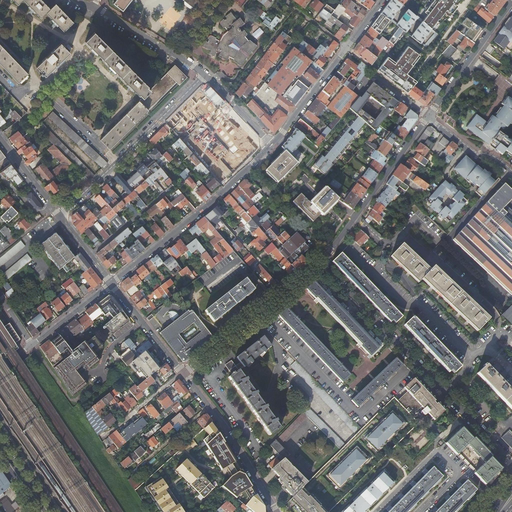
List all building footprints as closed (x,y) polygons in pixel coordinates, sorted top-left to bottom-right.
[(12,0),(17,5),(18,4),(22,0),(28,6),(27,7),(33,13),(34,12),(40,18),(45,13),(51,19),(50,20),(56,26),(57,25),(63,32),(73,22),(55,4),(50,9),(41,0),(12,0)] [(265,7),(266,8),(272,0),(257,0),(265,6),(265,7)] [(313,0),(310,5),(317,11),(323,4),(318,0),(313,0)] [(344,0),(340,5),(344,8),(345,9),(346,7),(352,0),(350,0),(344,0)] [(352,0),(346,7),(351,11),(353,8),(356,4),(352,0)] [(372,5),(374,1),(372,0),(356,0),(357,0),(360,0),(363,2),(362,4),(369,9),(372,5)] [(402,4),(396,0),(390,0),(386,5),(380,13),(390,20),(391,18),(394,14),(395,14),(397,12),(395,11),(396,9),(397,10),(401,5),(407,10),(397,23),(396,25),(399,27),(405,32),(406,30),(410,25),(409,25),(411,23),(412,23),(417,16),(408,9),(406,7),(402,4)] [(421,21),(431,29),(436,24),(439,26),(458,0),(432,0),(425,9),(429,11),(422,20),(421,21)] [(490,0),(489,2),(487,0),(480,0),(478,4),(493,15),(504,0),(490,0)] [(253,11),(254,12),(257,7),(251,3),(249,6),(248,4),(246,6),(253,11)] [(331,14),(331,15),(337,19),(344,8),(340,5),(338,3),(338,4),(334,9),(331,14)] [(334,9),(326,4),(323,8),(331,14),(334,9)] [(488,22),(493,15),(478,4),(473,9),(488,22)] [(355,9),(353,12),(361,19),(364,15),(367,12),(358,5),(357,6),(358,7),(356,10),(355,9)] [(266,14),(257,7),(254,12),(263,18),(266,14)] [(345,9),(344,10),(353,18),(350,23),(355,27),(356,27),(358,23),(361,19),(353,12),(351,11),(346,7),(345,9)] [(323,8),(314,20),(316,22),(321,16),(327,20),(331,15),(331,14),(323,8)] [(218,40),(216,39),(216,37),(214,36),(213,36),(211,35),(210,35),(210,36),(209,36),(208,36),(208,37),(208,38),(208,39),(209,39),(208,42),(206,41),(203,47),(211,51),(210,51),(209,52),(209,53),(209,54),(209,55),(210,55),(210,56),(212,56),(212,55),(215,56),(218,50),(221,51),(218,56),(226,60),(227,60),(228,60),(228,59),(229,57),(234,59),(234,60),(234,61),(235,61),(241,66),(257,45),(250,40),(249,40),(248,40),(245,36),(247,35),(247,34),(247,33),(246,33),(244,30),(242,31),(238,27),(244,23),(241,19),(242,18),(240,16),(239,16),(236,19),(231,12),(225,16),(227,18),(224,20),(224,19),(221,21),(221,22),(220,22),(221,23),(221,24),(221,25),(222,26),(222,27),(223,27),(224,28),(225,27),(226,29),(225,30),(223,32),(223,33),(222,34),(221,36),(220,35),(220,36),(218,40)] [(380,13),(370,27),(379,34),(390,20),(380,13)] [(334,20),(342,26),(344,24),(337,19),(331,15),(327,20),(325,22),(324,24),(330,27),(334,22),(333,21),(334,20)] [(511,15),(511,16),(510,18),(508,21),(506,24),(504,27),(503,28),(504,29),(503,30),(502,30),(501,31),(501,32),(500,32),(500,33),(501,33),(500,35),(499,34),(491,44),(501,52),(506,45),(509,41),(510,42),(511,43),(511,41),(511,15)] [(268,26),(275,31),(276,30),(273,28),(280,19),(275,16),(272,21),(268,26)] [(263,22),(268,26),(272,21),(267,17),(263,22)] [(477,26),(466,17),(456,30),(473,43),(483,30),(477,26)] [(431,29),(421,21),(420,22),(410,34),(409,36),(420,44),(422,42),(425,38),(424,37),(426,35),(426,36),(430,31),(431,29)] [(342,26),(334,36),(341,41),(344,38),(341,36),(345,32),(347,28),(348,27),(344,24),(342,26)] [(260,27),(252,34),(256,39),(264,32),(260,27)] [(378,46),(382,49),(385,45),(388,47),(385,51),(387,53),(393,45),(388,41),(379,34),(377,32),(370,27),(367,30),(364,35),(372,41),(378,46)] [(388,41),(393,45),(405,32),(399,27),(388,41)] [(434,35),(425,45),(422,42),(420,44),(426,49),(438,35),(434,32),(431,29),(430,31),(434,35)] [(473,43),(456,30),(446,41),(450,44),(451,45),(456,38),(461,42),(459,45),(458,45),(455,48),(457,49),(460,52),(467,44),(471,47),(473,43)] [(142,97),(142,98),(143,98),(151,91),(150,90),(151,89),(151,88),(150,89),(147,87),(148,86),(97,35),(94,32),(85,41),(89,46),(91,47),(90,48),(96,54),(97,54),(109,66),(108,66),(114,72),(115,72),(126,83),(126,84),(132,90),(133,89),(139,95),(142,97)] [(274,43),(278,46),(286,35),(282,32),(274,43)] [(278,46),(275,51),(279,54),(282,51),(284,48),(288,42),(290,44),(294,39),(287,34),(286,35),(278,46)] [(354,51),(371,65),(383,49),(382,49),(378,46),(377,48),(374,52),(375,53),(374,54),(370,51),(371,50),(370,49),(369,50),(366,49),(368,46),(371,43),(372,41),(364,35),(362,38),(355,47),(354,49),(354,51)] [(320,44),(316,50),(318,51),(318,52),(320,50),(323,52),(321,54),(323,55),(328,48),(333,41),(331,39),(327,43),(326,43),(324,46),(320,44)] [(301,51),(309,58),(316,50),(308,44),(308,45),(307,44),(308,44),(303,40),(299,45),(300,47),(298,50),(300,51),(301,51)] [(333,41),(328,48),(333,51),(334,52),(335,51),(334,50),(338,44),(339,43),(334,40),(333,41)] [(38,69),(39,70),(41,72),(40,73),(42,75),(43,74),(45,76),(51,70),(64,58),(70,52),(69,52),(72,48),(68,43),(64,47),(63,46),(62,45),(60,43),(36,66),(38,69)] [(268,50),(273,54),(275,51),(278,46),(274,43),(271,46),(270,48),(268,50)] [(8,53),(0,44),(0,64),(18,83),(28,74),(23,68),(20,66),(10,55),(8,53)] [(450,44),(442,54),(448,59),(457,49),(455,48),(450,44)] [(298,49),(294,46),(285,58),(282,62),(284,64),(268,84),(280,94),(283,96),(301,73),(313,83),(318,76),(319,75),(311,68),(308,65),(312,60),(309,58),(301,51),(300,51),(298,50),(298,49)] [(385,55),(387,53),(385,51),(383,49),(371,65),(408,93),(414,86),(418,81),(406,71),(417,56),(404,47),(392,61),(385,55)] [(328,48),(323,55),(327,58),(330,55),(333,51),(328,48)] [(262,58),(267,61),(268,60),(273,54),(268,50),(262,58)] [(273,54),(268,60),(273,63),(274,64),(275,63),(273,62),(279,54),(275,51),(273,54)] [(318,59),(315,63),(316,63),(320,67),(324,63),(327,58),(323,55),(321,54),(318,52),(318,51),(314,56),(318,59)] [(64,59),(64,58),(51,70),(52,71),(64,59)] [(256,66),(261,69),(262,67),(267,61),(262,58),(257,65),(256,64),(255,65),(256,66)] [(350,68),(354,71),(355,69),(357,67),(346,59),(343,63),(350,68)] [(267,61),(262,67),(267,71),(273,63),(268,60),(267,61)] [(315,63),(312,60),(308,65),(311,68),(316,63),(315,63)] [(443,65),(449,70),(452,66),(446,61),(443,65)] [(265,82),(268,84),(284,64),(282,62),(277,67),(272,74),(265,82)] [(357,67),(355,69),(359,72),(361,73),(364,75),(365,75),(369,68),(361,62),(357,67)] [(320,67),(316,63),(311,68),(319,75),(324,69),(320,67)] [(343,77),(350,68),(343,63),(340,67),(337,72),(343,77)] [(109,149),(127,131),(148,110),(161,97),(176,82),(179,85),(187,77),(184,73),(175,64),(173,66),(157,82),(151,88),(151,89),(150,90),(151,91),(143,98),(142,98),(142,97),(133,106),(131,108),(121,119),(118,121),(118,122),(108,131),(105,134),(100,139),(109,149)] [(441,64),(436,71),(444,77),(449,70),(443,65),(441,64)] [(250,74),(255,77),(257,75),(261,69),(256,66),(250,74)] [(261,69),(257,75),(261,78),(263,76),(264,77),(266,75),(265,74),(267,71),(262,67),(261,69)] [(441,84),(445,78),(444,77),(436,71),(430,67),(428,70),(434,74),(432,77),(434,78),(433,79),(441,84)] [(355,69),(354,71),(347,80),(343,85),(345,86),(350,90),(351,89),(352,89),(353,90),(355,87),(349,82),(351,79),(351,80),(354,77),(355,78),(359,72),(355,69)] [(339,82),(343,77),(337,72),(335,75),(333,77),(339,82)] [(249,86),(251,83),(255,77),(250,74),(245,81),(244,80),(243,81),(244,82),(249,86)] [(251,83),(255,86),(260,79),(262,80),(262,79),(261,78),(257,75),(255,77),(251,83)] [(329,96),(340,83),(339,82),(333,77),(330,81),(324,89),(322,91),(329,97),(329,96)] [(298,79),(284,97),(295,106),(305,93),(309,88),(298,79)] [(236,93),(240,97),(242,94),(249,86),(244,82),(236,93)] [(440,88),(432,82),(426,89),(427,89),(428,90),(428,89),(434,94),(435,95),(440,88)] [(247,97),(255,86),(251,83),(249,86),(242,94),(247,97)] [(366,91),(360,98),(365,102),(370,97),(382,106),(380,109),(381,111),(380,113),(386,118),(387,117),(388,116),(398,103),(372,83),(368,88),(366,91)] [(14,110),(21,117),(26,112),(22,109),(23,108),(22,108),(0,85),(0,95),(4,100),(14,110)] [(359,97),(352,92),(350,90),(345,86),(335,98),(330,103),(326,100),(329,97),(322,91),(319,95),(316,99),(327,108),(334,113),(341,118),(349,109),(359,97)] [(423,93),(414,86),(408,93),(417,100),(423,93)] [(251,95),(253,97),(259,89),(258,88),(255,92),(254,91),(251,95)] [(427,89),(423,93),(417,100),(424,105),(426,105),(434,94),(428,89),(428,90),(427,89)] [(283,96),(280,94),(275,100),(290,112),(292,109),(295,106),(284,97),(283,96)] [(511,139),(509,136),(508,137),(506,135),(507,134),(499,128),(502,124),(503,125),(506,122),(507,123),(511,117),(511,96),(510,94),(504,101),(507,103),(498,115),(495,113),(490,120),(479,111),(475,116),(480,120),(477,123),(472,119),(469,124),(485,140),(487,138),(488,140),(490,142),(489,143),(501,154),(505,150),(511,156),(511,139)] [(208,97),(172,129),(181,139),(216,106),(208,97)] [(360,98),(359,97),(349,109),(356,115),(359,118),(361,119),(365,114),(359,110),(365,102),(360,98)] [(252,98),(247,105),(274,132),(283,121),(287,115),(279,109),(272,118),(270,116),(272,115),(271,113),(269,115),(266,112),(268,111),(261,104),(259,106),(252,98)] [(327,108),(316,99),(311,106),(320,113),(323,110),(325,111),(327,108)] [(407,108),(400,103),(394,110),(401,115),(407,108)] [(42,123),(42,122),(41,121),(49,113),(43,107),(36,114),(30,120),(30,121),(36,127),(37,128),(42,123)] [(308,110),(318,119),(321,116),(310,107),(307,110),(308,110)] [(11,115),(16,121),(21,117),(14,110),(10,114),(5,117),(6,118),(7,118),(8,118),(11,115)] [(318,122),(319,120),(318,119),(308,110),(306,113),(304,115),(314,122),(313,123),(315,125),(318,122)] [(407,119),(401,127),(408,132),(417,120),(417,116),(409,110),(404,117),(407,119)] [(108,162),(104,159),(102,157),(53,111),(48,116),(79,146),(102,168),(108,162)] [(331,131),(341,118),(334,113),(328,121),(331,123),(328,127),(331,131)] [(365,114),(361,119),(367,124),(374,131),(379,125),(381,123),(386,118),(380,113),(374,121),(365,114)] [(359,118),(356,115),(322,156),(321,156),(313,166),(324,175),(367,124),(361,119),(359,118)] [(5,117),(3,119),(0,120),(0,121),(3,125),(8,121),(6,118),(5,117)] [(206,155),(236,127),(227,118),(197,146),(206,155)] [(317,147),(324,139),(320,136),(312,129),(300,119),(298,122),(312,134),(313,134),(316,136),(317,135),(319,137),(315,141),(314,143),(313,144),(317,147)] [(324,139),(331,131),(328,127),(319,120),(318,122),(326,129),(323,132),(321,131),(320,132),(322,134),(320,136),(324,139)] [(72,152),(42,123),(37,128),(41,132),(54,144),(73,164),(83,174),(89,180),(94,175),(72,152)] [(296,124),(294,127),(296,129),(309,140),(310,139),(311,138),(307,135),(307,136),(305,134),(307,132),(296,124)] [(379,125),(374,131),(373,133),(376,135),(381,127),(379,125)] [(155,147),(162,154),(166,151),(156,142),(167,131),(163,126),(149,140),(152,143),(155,147)] [(381,127),(376,135),(377,136),(384,141),(385,142),(386,140),(385,140),(390,133),(382,128),(381,127)] [(396,134),(403,139),(408,132),(401,127),(396,134)] [(427,127),(417,141),(420,144),(429,150),(430,151),(434,145),(427,140),(434,129),(431,127),(427,127)] [(288,138),(281,147),(285,151),(290,156),(291,154),(296,148),(305,137),(296,129),(288,138)] [(22,137),(18,131),(10,137),(13,142),(12,143),(13,144),(14,143),(22,137)] [(376,135),(373,133),(365,143),(375,150),(384,157),(391,147),(387,143),(385,142),(384,141),(378,149),(376,148),(376,146),(373,144),(371,144),(370,143),(375,138),(375,139),(377,136),(376,135)] [(27,139),(24,135),(22,137),(14,143),(19,149),(27,143),(25,140),(27,139)] [(179,137),(172,145),(174,147),(178,144),(182,148),(178,152),(179,153),(183,149),(187,146),(179,137)] [(387,143),(391,147),(395,149),(400,143),(392,137),(387,143)] [(439,142),(446,148),(450,143),(443,137),(439,142)] [(247,139),(217,167),(226,176),(256,148),(247,139)] [(19,149),(17,151),(19,154),(22,152),(28,159),(25,161),(27,165),(37,157),(35,154),(36,153),(33,150),(30,145),(32,144),(29,141),(27,143),(19,149)] [(450,155),(456,146),(450,142),(450,143),(446,148),(445,149),(447,151),(446,152),(450,155)] [(52,180),(73,164),(54,144),(48,149),(61,164),(50,172),(43,162),(35,168),(43,178),(44,177),(49,183),(52,180)] [(413,159),(424,166),(427,161),(423,158),(429,150),(420,144),(415,150),(418,153),(413,159)] [(192,152),(187,146),(183,149),(185,152),(184,152),(186,155),(187,154),(188,156),(192,152)] [(169,162),(162,154),(155,147),(148,153),(150,156),(151,157),(154,160),(160,167),(164,171),(164,172),(172,165),(169,162)] [(384,157),(375,150),(372,155),(377,158),(383,162),(386,158),(384,157)] [(173,158),(166,151),(162,154),(169,162),(173,158)] [(274,162),(266,171),(278,183),(298,164),(285,151),(277,159),(276,160),(274,162)] [(196,165),(201,162),(192,152),(188,156),(185,159),(186,161),(189,157),(196,165)] [(294,157),(298,163),(305,158),(301,152),(294,157)] [(475,192),(481,197),(494,182),(490,179),(489,180),(487,179),(488,177),(490,175),(484,169),(482,171),(474,164),(471,165),(469,167),(468,167),(466,165),(465,165),(465,163),(467,161),(467,159),(465,156),(453,169),(453,170),(454,169),(465,179),(466,178),(469,180),(474,185),(475,184),(477,186),(479,188),(475,192)] [(39,157),(29,164),(31,168),(42,160),(39,157)] [(413,163),(414,161),(409,158),(404,166),(411,171),(412,169),(414,171),(418,166),(413,163)] [(152,173),(160,167),(154,160),(146,166),(149,169),(152,173)] [(375,161),(369,169),(377,175),(383,167),(381,165),(375,161)] [(206,174),(209,171),(201,162),(196,165),(193,169),(194,170),(196,168),(200,173),(203,170),(206,174)] [(18,172),(11,163),(0,171),(0,172),(2,174),(5,174),(6,176),(5,178),(8,180),(18,172)] [(143,163),(136,169),(138,171),(138,172),(142,176),(149,169),(146,166),(143,163)] [(400,165),(392,175),(402,182),(405,178),(408,180),(409,180),(410,179),(425,190),(429,186),(400,165)] [(162,173),(164,171),(160,167),(152,173),(151,175),(155,179),(158,177),(159,178),(163,175),(162,173)] [(187,168),(180,174),(185,180),(189,176),(190,176),(187,173),(190,171),(187,168)] [(369,169),(363,177),(371,183),(377,175),(369,169)] [(454,169),(453,170),(467,182),(469,180),(466,178),(465,179),(454,169)] [(138,171),(126,181),(127,183),(138,174),(137,173),(138,172),(138,171)] [(138,174),(127,183),(133,190),(134,190),(137,187),(135,184),(140,181),(142,183),(145,180),(142,176),(138,172),(137,173),(138,174)] [(123,178),(118,173),(107,183),(114,191),(118,196),(121,200),(122,200),(133,190),(127,183),(126,181),(123,178)] [(392,175),(386,184),(389,186),(397,192),(398,189),(397,188),(402,183),(402,182),(392,175)] [(153,181),(149,176),(146,179),(150,183),(151,185),(153,183),(157,187),(160,185),(156,181),(154,182),(153,181)] [(185,180),(190,186),(192,188),(194,187),(200,181),(199,180),(195,183),(189,176),(185,180)] [(212,190),(220,183),(214,177),(211,180),(209,177),(206,180),(208,183),(206,184),(212,190)] [(371,183),(363,177),(361,179),(360,179),(356,184),(357,184),(366,190),(371,183)] [(146,179),(145,180),(142,183),(137,187),(134,190),(137,194),(150,183),(146,179)] [(341,185),(333,179),(330,183),(338,189),(341,185)] [(47,184),(44,186),(47,190),(50,188),(53,192),(59,189),(52,180),(49,183),(47,184)] [(259,193),(261,190),(260,189),(253,195),(248,188),(251,185),(246,180),(244,180),(242,183),(238,186),(250,200),(259,193)] [(200,181),(194,187),(205,201),(206,200),(212,194),(200,181)] [(458,192),(454,189),(455,188),(450,184),(449,185),(444,181),(426,201),(431,205),(429,207),(434,211),(435,210),(439,214),(438,214),(443,219),(444,217),(449,221),(467,201),(462,197),(464,195),(459,191),(458,192)] [(111,194),(114,191),(107,183),(103,187),(107,192),(109,195),(111,194)] [(360,198),(366,190),(357,184),(351,192),(360,198)] [(510,294),(511,295),(511,226),(498,213),(505,205),(511,197),(511,191),(504,184),(498,190),(498,189),(496,191),(497,191),(453,240),(510,294)] [(254,204),(250,200),(238,186),(233,191),(229,195),(236,203),(242,210),(245,213),(253,206),(254,204)] [(382,194),(390,200),(391,200),(395,194),(396,195),(398,196),(399,194),(397,192),(389,186),(386,189),(384,193),(383,192),(382,194)] [(326,188),(318,196),(310,203),(321,214),(323,215),(330,209),(335,203),(337,201),(339,199),(337,198),(326,188)] [(134,190),(133,190),(122,200),(128,207),(135,215),(138,213),(130,204),(129,205),(127,202),(135,195),(141,202),(140,203),(144,207),(147,205),(142,199),(137,194),(134,190)] [(179,196),(171,203),(174,206),(185,197),(180,190),(177,193),(179,196)] [(41,209),(43,207),(41,204),(31,192),(26,197),(29,201),(37,209),(41,209)] [(352,209),(360,198),(351,192),(343,203),(352,209)] [(262,197),(259,193),(250,200),(254,204),(262,197)] [(15,202),(7,194),(0,201),(8,210),(12,206),(15,202)] [(104,215),(112,208),(105,201),(99,194),(96,196),(95,198),(96,199),(97,200),(102,206),(104,204),(105,205),(106,204),(107,205),(104,208),(100,211),(103,215),(104,215)] [(293,202),(313,222),(321,214),(310,203),(301,194),(293,202)] [(374,200),(377,202),(385,208),(390,200),(382,194),(378,198),(376,197),(374,200)] [(233,207),(236,203),(229,195),(226,198),(224,200),(228,205),(230,204),(233,207)] [(166,196),(156,204),(164,214),(165,213),(165,212),(163,209),(166,206),(167,209),(170,207),(173,211),(176,208),(174,206),(171,203),(166,196)] [(185,197),(174,206),(176,208),(180,213),(182,211),(179,209),(187,203),(193,210),(195,209),(186,197),(185,197)] [(105,201),(112,208),(119,202),(115,199),(113,200),(110,203),(107,199),(105,201)] [(128,207),(122,200),(121,200),(119,202),(112,208),(115,212),(121,207),(124,210),(128,207)] [(370,205),(369,207),(370,208),(373,210),(379,216),(382,218),(385,214),(382,211),(385,208),(377,202),(373,208),(370,205)] [(239,213),(242,210),(236,203),(233,207),(229,210),(225,214),(222,216),(225,218),(230,214),(229,213),(232,210),(232,208),(234,207),(239,213)] [(11,217),(19,210),(13,204),(12,206),(8,210),(6,212),(1,217),(7,223),(12,218),(11,217)] [(89,209),(84,204),(72,215),(71,221),(81,234),(85,231),(89,228),(97,221),(98,220),(91,212),(89,209)] [(164,214),(156,204),(147,212),(151,217),(158,211),(162,216),(164,214)] [(511,211),(505,205),(498,213),(511,226),(511,211)] [(212,211),(219,219),(220,218),(221,217),(222,216),(225,214),(217,206),(216,208),(213,210),(212,211)] [(259,213),(253,206),(245,213),(247,215),(250,212),(251,213),(250,214),(251,216),(249,218),(251,220),(255,216),(259,213)] [(93,210),(91,212),(98,220),(103,215),(100,211),(96,208),(93,210)] [(117,230),(125,223),(120,217),(115,212),(112,208),(104,215),(108,219),(111,222),(116,228),(117,230)] [(247,215),(245,213),(242,210),(239,213),(240,215),(240,216),(244,220),(245,221),(244,222),(242,223),(245,226),(251,220),(249,218),(247,215)] [(373,219),(377,223),(382,218),(379,216),(373,210),(366,218),(371,222),(373,219)] [(212,227),(221,220),(219,219),(212,211),(206,216),(204,217),(212,227)] [(266,214),(261,218),(258,218),(257,219),(255,216),(251,220),(258,228),(258,227),(258,228),(261,225),(266,221),(268,219),(270,218),(266,214)] [(103,215),(98,220),(97,221),(101,225),(105,229),(107,227),(104,223),(104,222),(107,220),(108,219),(104,215),(103,215)] [(120,217),(125,223),(128,221),(123,215),(120,217)] [(284,215),(275,223),(278,226),(286,218),(284,215)] [(170,229),(174,225),(166,216),(161,219),(170,229)] [(213,246),(218,253),(217,254),(218,255),(212,260),(215,265),(232,252),(233,251),(227,244),(214,229),(212,227),(204,217),(199,221),(195,224),(200,230),(199,230),(202,233),(205,231),(206,232),(208,230),(207,230),(208,229),(216,238),(209,242),(213,246)] [(30,229),(37,223),(34,219),(27,226),(30,229)] [(25,233),(30,229),(27,226),(23,220),(22,221),(18,225),(22,229),(25,233)] [(160,227),(156,223),(154,220),(153,222),(155,224),(151,226),(160,237),(165,233),(162,230),(160,227)] [(216,228),(222,222),(221,220),(212,227),(214,229),(216,228)] [(251,233),(258,228),(251,220),(245,226),(251,233)] [(269,225),(266,221),(261,225),(266,231),(271,227),(269,225)] [(232,233),(225,225),(222,222),(216,228),(229,243),(229,242),(235,237),(232,233)] [(137,238),(146,230),(142,225),(142,224),(141,225),(141,226),(133,233),(134,235),(137,238)] [(192,227),(188,230),(192,235),(196,233),(199,236),(202,233),(199,230),(200,230),(195,224),(192,227)] [(272,226),(280,235),(282,234),(273,224),(272,226)] [(105,239),(110,236),(106,230),(105,229),(101,225),(97,229),(98,231),(99,231),(105,239)] [(266,231),(263,234),(265,235),(267,233),(275,240),(276,239),(277,238),(280,235),(272,226),(271,227),(266,231)] [(0,230),(0,232),(8,241),(13,237),(10,233),(8,231),(4,227),(0,230)] [(128,234),(132,232),(128,227),(115,238),(118,243),(121,240),(122,240),(124,238),(125,240),(128,238),(126,237),(129,235),(128,234)] [(263,234),(258,228),(258,227),(258,228),(251,233),(253,236),(256,234),(258,236),(247,246),(250,249),(252,246),(254,245),(265,235),(263,234)] [(98,239),(89,228),(85,231),(94,242),(98,239)] [(142,241),(150,234),(146,230),(137,238),(142,244),(144,243),(142,241)] [(360,246),(368,237),(361,231),(353,239),(360,246)] [(277,238),(283,245),(286,242),(290,238),(284,232),(282,234),(280,235),(277,238)] [(75,257),(68,249),(56,233),(41,245),(54,262),(60,270),(63,267),(75,257)] [(280,247),(277,250),(284,258),(291,265),(301,256),(310,248),(296,233),(290,238),(286,242),(283,245),(280,247)] [(142,244),(137,238),(134,235),(132,236),(134,238),(134,237),(136,240),(134,241),(135,242),(135,243),(131,246),(130,245),(129,246),(130,247),(128,248),(128,247),(127,247),(125,248),(124,249),(132,259),(146,248),(142,244)] [(267,238),(265,235),(254,245),(256,247),(259,251),(263,248),(263,247),(265,245),(262,242),(267,238)] [(237,251),(243,246),(235,237),(229,242),(237,251)] [(127,263),(132,259),(124,249),(123,248),(118,251),(123,257),(120,259),(118,257),(116,259),(113,255),(111,256),(107,252),(110,249),(112,248),(118,243),(115,238),(96,253),(107,267),(117,260),(121,264),(120,265),(121,267),(122,266),(122,267),(127,263)] [(187,249),(180,239),(177,242),(178,243),(174,246),(170,249),(169,248),(167,251),(174,260),(184,252),(186,251),(190,256),(192,255),(188,249),(187,249)] [(21,241),(0,257),(0,266),(25,246),(21,241)] [(192,245),(187,249),(188,249),(192,255),(193,256),(194,257),(198,254),(198,255),(201,253),(200,252),(202,251),(203,249),(197,241),(192,245)] [(272,243),(271,242),(266,248),(265,248),(264,249),(268,254),(269,253),(271,251),(280,262),(284,258),(277,250),(275,247),(272,243)] [(433,266),(429,270),(402,244),(390,257),(418,283),(421,279),(477,331),(488,318),(433,266)] [(165,249),(161,251),(162,252),(163,253),(166,256),(168,254),(171,258),(172,257),(167,251),(165,249)] [(205,271),(206,272),(215,265),(212,260),(206,252),(204,253),(199,257),(203,262),(205,261),(208,264),(205,266),(207,269),(205,271)] [(75,257),(63,267),(67,272),(78,263),(85,272),(90,267),(91,267),(80,253),(75,257)] [(402,316),(341,253),(332,261),(347,277),(375,306),(390,322),(393,320),(395,323),(402,316)] [(27,254),(2,275),(6,280),(31,260),(27,254)] [(153,258),(150,260),(157,269),(163,263),(157,255),(153,258)] [(251,255),(245,261),(249,266),(255,260),(254,258),(251,255)] [(291,265),(298,273),(305,266),(305,265),(305,260),(301,256),(291,265)] [(171,258),(163,263),(168,269),(173,276),(176,274),(172,269),(175,267),(178,272),(182,270),(174,260),(172,257),(171,258)] [(291,265),(284,258),(280,262),(278,264),(280,267),(282,266),(283,267),(284,266),(287,269),(291,265)] [(157,277),(163,284),(167,281),(162,274),(162,275),(157,269),(150,260),(146,263),(143,266),(149,273),(154,269),(159,276),(157,277)] [(256,268),(263,275),(266,272),(260,265),(256,268)] [(291,265),(287,269),(285,270),(292,278),(298,273),(291,265)] [(139,269),(136,271),(142,279),(149,273),(143,266),(139,269)] [(178,272),(182,276),(186,273),(187,272),(188,273),(190,276),(190,275),(192,277),(193,278),(194,279),(195,278),(194,277),(191,272),(186,266),(182,270),(178,272)] [(91,286),(87,290),(89,292),(95,287),(102,282),(90,267),(85,272),(81,275),(91,286)] [(173,276),(168,269),(165,271),(171,278),(173,276)] [(266,280),(269,282),(272,279),(268,274),(266,272),(263,275),(265,278),(266,280)] [(135,286),(141,282),(136,275),(133,277),(130,280),(135,286)] [(76,294),(79,291),(73,283),(74,282),(71,278),(61,286),(64,290),(66,289),(72,297),(76,294)] [(121,286),(130,298),(139,291),(137,289),(135,286),(130,280),(128,278),(124,281),(122,283),(121,286)] [(214,322),(255,289),(246,278),(205,311),(207,313),(206,314),(207,315),(208,314),(214,322)] [(165,293),(169,298),(172,296),(166,289),(173,284),(170,279),(167,281),(163,284),(160,287),(165,293)] [(276,291),(281,289),(277,284),(274,281),(272,279),(269,282),(266,285),(267,286),(270,284),(276,291)] [(370,356),(378,349),(315,282),(314,281),(306,289),(370,356)] [(89,293),(89,292),(87,290),(83,284),(79,288),(85,296),(88,294),(89,293)] [(136,305),(145,299),(144,298),(140,293),(144,290),(146,291),(147,290),(145,287),(139,291),(130,298),(136,305)] [(158,298),(165,293),(160,287),(151,294),(144,298),(145,299),(148,303),(151,307),(153,310),(155,308),(149,300),(153,297),(153,296),(155,294),(156,295),(158,298)] [(67,293),(61,298),(66,304),(69,302),(72,300),(67,293)] [(102,313),(107,319),(109,322),(120,313),(123,311),(123,310),(123,308),(113,295),(108,295),(102,300),(96,304),(102,313)] [(61,309),(64,306),(58,298),(51,304),(57,311),(61,309)] [(507,306),(511,301),(507,298),(503,302),(507,306)] [(144,306),(148,303),(145,299),(136,305),(139,309),(142,307),(144,306)] [(45,302),(36,309),(39,312),(39,313),(46,321),(49,318),(52,315),(50,313),(52,312),(48,308),(47,309),(46,307),(48,306),(45,302)] [(93,322),(94,323),(95,321),(94,320),(102,313),(96,304),(95,304),(90,308),(85,311),(87,314),(93,322)] [(511,327),(511,304),(501,316),(507,323),(511,327)] [(342,383),(351,375),(286,308),(278,316),(342,383)] [(20,339),(9,323),(0,309),(0,320),(15,343),(20,339)] [(185,362),(214,338),(192,310),(190,311),(188,310),(184,313),(160,332),(182,361),(185,362)] [(32,320),(30,321),(30,322),(36,329),(40,324),(46,321),(39,313),(39,312),(37,314),(31,318),(32,320)] [(105,324),(104,325),(112,334),(114,335),(129,322),(130,320),(124,313),(123,314),(122,315),(120,313),(109,322),(105,324)] [(83,318),(77,322),(83,329),(93,322),(87,314),(83,318)] [(455,373),(461,366),(413,316),(404,325),(422,344),(435,357),(449,372),(451,370),(455,373)] [(60,335),(65,343),(80,331),(81,333),(84,331),(83,329),(77,322),(75,319),(70,324),(63,329),(58,333),(60,335)] [(29,326),(26,328),(32,337),(36,335),(39,332),(36,329),(30,322),(27,324),(29,326)] [(51,342),(63,358),(72,351),(65,343),(60,335),(55,339),(51,342)] [(63,358),(53,366),(72,395),(73,397),(87,386),(87,383),(80,374),(78,372),(85,367),(87,369),(87,370),(89,370),(99,362),(99,360),(95,354),(103,348),(103,345),(96,335),(94,336),(86,343),(85,341),(74,350),(72,351),(63,358)] [(152,345),(148,341),(136,351),(134,349),(136,347),(127,335),(121,339),(129,348),(137,358),(143,352),(152,345)] [(237,357),(241,362),(244,366),(244,367),(271,346),(264,336),(237,357)] [(44,345),(40,347),(53,366),(63,358),(51,342),(49,340),(44,345)] [(156,350),(152,345),(143,352),(147,357),(156,350)] [(120,356),(120,357),(127,366),(135,359),(137,358),(129,348),(126,350),(127,350),(120,356)] [(161,349),(130,374),(138,384),(169,360),(161,349)] [(137,358),(135,359),(140,364),(141,363),(140,362),(147,357),(143,352),(137,358)] [(358,407),(402,365),(396,358),(351,401),(358,407)] [(135,359),(127,366),(124,368),(130,374),(132,372),(130,370),(132,369),(138,364),(139,365),(140,364),(135,359)] [(243,375),(239,370),(236,366),(232,360),(225,365),(232,375),(229,377),(270,435),(280,428),(276,421),(277,421),(276,418),(274,415),(272,416),(266,408),(267,407),(266,405),(265,401),(262,403),(256,394),(257,393),(257,392),(255,388),(253,389),(247,381),(248,380),(247,378),(245,374),(243,375)] [(356,434),(361,429),(295,361),(290,366),(356,434)] [(162,366),(161,367),(161,368),(160,370),(164,375),(171,370),(166,364),(163,367),(162,366)] [(511,391),(486,365),(477,374),(492,389),(511,409),(511,434),(509,431),(502,438),(511,448),(511,391)] [(153,373),(150,376),(155,382),(158,379),(153,373)] [(141,383),(137,387),(138,389),(142,393),(145,390),(145,389),(151,384),(152,385),(155,382),(150,376),(147,379),(141,383)] [(188,391),(178,379),(174,383),(175,385),(173,387),(179,394),(180,393),(180,394),(178,397),(176,397),(172,401),(173,403),(179,398),(188,391)] [(402,406),(411,416),(415,412),(421,406),(424,409),(421,411),(425,415),(427,413),(428,414),(434,420),(444,411),(438,404),(416,381),(414,379),(404,388),(406,390),(407,391),(401,397),(399,399),(397,401),(402,406)] [(114,396),(119,392),(116,387),(109,393),(113,398),(116,402),(121,408),(124,412),(126,411),(127,410),(130,407),(124,401),(121,403),(120,401),(119,401),(117,398),(116,398),(114,396)] [(133,393),(132,394),(137,400),(143,395),(142,393),(138,389),(135,391),(133,393)] [(109,393),(106,395),(101,400),(105,405),(106,404),(113,398),(109,393)] [(170,399),(165,393),(157,399),(165,410),(173,403),(172,401),(170,399)] [(124,398),(132,407),(136,403),(133,398),(130,400),(128,396),(124,398)] [(181,400),(179,398),(173,403),(165,410),(164,411),(166,414),(172,409),(173,410),(173,411),(180,405),(178,403),(181,400)] [(105,405),(101,400),(92,407),(94,409),(99,416),(103,413),(100,409),(105,405)] [(116,412),(121,408),(116,402),(112,406),(116,412)] [(154,408),(151,404),(146,408),(155,419),(159,415),(154,408)] [(182,408),(180,405),(173,411),(176,413),(182,408)] [(189,418),(195,413),(189,405),(183,410),(189,418)] [(142,408),(138,412),(141,416),(142,418),(147,414),(142,408)] [(328,438),(341,450),(345,445),(309,408),(303,413),(307,417),(328,438)] [(107,428),(108,427),(102,420),(101,418),(99,416),(94,409),(89,413),(97,424),(98,423),(101,421),(107,428)] [(87,410),(83,413),(93,427),(98,435),(100,433),(94,426),(97,424),(89,413),(87,410)] [(375,429),(364,439),(368,442),(373,448),(377,452),(388,442),(387,441),(397,432),(397,433),(402,428),(405,425),(397,416),(392,411),(384,419),(385,420),(380,425),(378,426),(380,427),(376,430),(375,429)] [(302,412),(276,439),(281,445),(307,417),(303,413),(302,412)] [(187,422),(179,413),(168,422),(173,427),(177,432),(187,422)] [(110,414),(102,420),(108,427),(115,421),(110,414)] [(155,419),(150,422),(152,424),(157,420),(161,416),(160,414),(159,415),(155,419)] [(212,421),(206,414),(198,422),(204,430),(213,423),(212,421)] [(405,425),(402,428),(403,429),(409,424),(399,415),(397,416),(405,425)] [(142,418),(141,416),(119,434),(116,430),(108,437),(109,437),(113,443),(118,448),(148,424),(142,418)] [(101,421),(98,423),(103,431),(107,428),(101,421)] [(173,427),(168,422),(161,429),(162,430),(165,433),(173,427)] [(94,426),(100,433),(103,431),(98,423),(97,424),(94,426)] [(237,465),(213,423),(204,430),(209,436),(204,442),(223,472),(228,470),(233,467),(237,465)] [(445,443),(488,488),(500,473),(500,472),(499,470),(499,468),(499,467),(499,466),(500,465),(500,464),(484,448),(463,426),(445,443)] [(387,441),(388,442),(389,443),(398,434),(397,433),(397,432),(387,441)] [(423,435),(413,443),(416,447),(426,438),(423,435)] [(151,446),(149,448),(151,450),(153,448),(152,447),(158,442),(153,436),(147,441),(151,446)] [(110,446),(113,443),(109,437),(105,440),(110,446)] [(276,439),(270,445),(279,455),(267,466),(268,469),(267,469),(268,472),(272,469),(284,458),(289,454),(281,445),(276,439)] [(111,455),(113,452),(112,451),(115,449),(112,445),(107,449),(110,453),(111,455)] [(127,457),(120,463),(125,468),(126,467),(127,468),(128,468),(133,463),(133,464),(135,462),(135,461),(145,452),(142,449),(140,446),(136,450),(136,451),(129,457),(128,456),(127,457)] [(329,474),(326,476),(333,483),(336,486),(340,489),(350,479),(349,479),(359,469),(359,470),(365,465),(370,459),(361,451),(357,446),(346,456),(347,457),(342,461),(341,463),(341,464),(338,467),(337,466),(332,470),(329,474)] [(370,459),(365,465),(366,466),(373,459),(363,449),(361,451),(370,459)] [(422,451),(411,462),(412,463),(409,466),(414,470),(427,457),(422,451)] [(282,486),(293,497),(303,487),(308,482),(284,458),(272,469),(280,477),(278,479),(283,484),(282,486)] [(205,499),(215,488),(188,461),(177,472),(205,499)] [(247,507),(252,511),(264,511),(264,507),(243,472),(238,475),(233,467),(228,470),(233,478),(224,489),(239,500),(241,496),(246,494),(251,502),(247,507)] [(406,511),(442,476),(432,467),(428,472),(426,470),(423,472),(425,474),(416,484),(414,482),(411,485),(413,486),(403,496),(401,495),(399,497),(401,499),(391,509),(390,507),(387,509),(389,511),(388,511),(406,511)] [(5,478),(0,469),(0,495),(3,493),(10,487),(11,486),(5,478)] [(359,469),(349,479),(350,479),(351,480),(361,471),(359,470),(359,469)] [(363,511),(391,484),(384,478),(385,477),(382,473),(370,483),(372,484),(367,488),(366,487),(353,500),(354,502),(350,505),(349,504),(341,511),(363,511)] [(128,480),(135,490),(144,482),(143,480),(137,484),(131,477),(128,480)] [(162,478),(147,487),(160,507),(174,498),(162,478)] [(453,511),(476,490),(467,481),(462,486),(460,484),(457,487),(459,488),(449,498),(448,496),(445,499),(447,500),(437,510),(435,509),(433,511),(434,511),(453,511)] [(293,497),(290,500),(292,503),(295,506),(296,506),(298,509),(297,510),(299,511),(326,511),(320,506),(321,505),(320,504),(311,495),(303,487),(293,497)] [(312,494),(311,495),(320,504),(321,503),(312,494)] [(0,502),(6,511),(12,511),(17,508),(23,503),(22,502),(20,499),(12,505),(7,499),(6,498),(0,502)] [(184,511),(174,498),(160,507),(162,511),(184,511)] [(227,500),(223,503),(232,511),(236,508),(227,500)] [(232,511),(223,503),(216,510),(218,511),(221,511),(224,510),(226,511),(232,511)]
